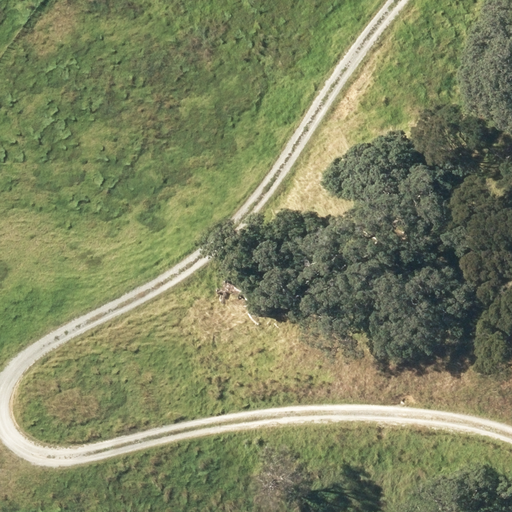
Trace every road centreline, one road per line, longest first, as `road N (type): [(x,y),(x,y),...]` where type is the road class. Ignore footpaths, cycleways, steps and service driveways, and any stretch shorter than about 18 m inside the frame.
road 1 (track): [(0,342),(257,202),(391,0)]
road 2 (track): [(511,443),(345,415),(149,423),(2,450),(0,441)]
